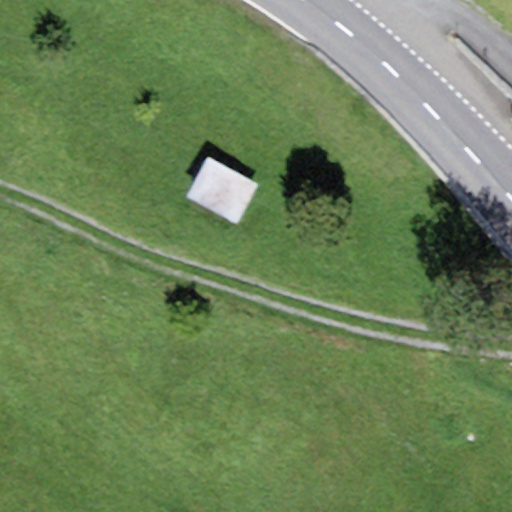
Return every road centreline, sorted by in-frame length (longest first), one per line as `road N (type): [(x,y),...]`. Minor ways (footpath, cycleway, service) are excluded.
road 1 (track): [(511,349),(410,336),(167,263),(0,195)]
road 2 (secondary): [(511,198),(398,77),(303,0)]
road 3 (track): [(354,37),(405,17),(445,17),(511,61)]
